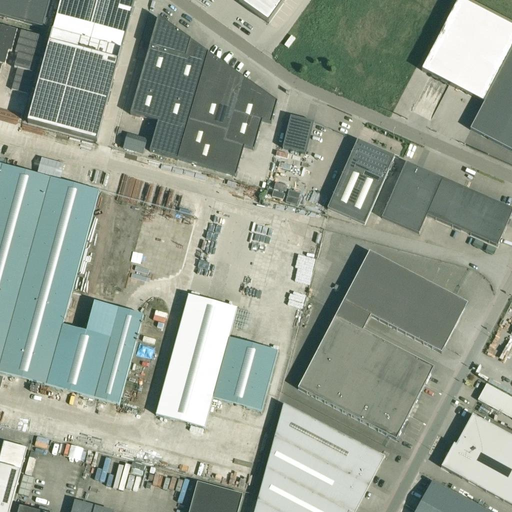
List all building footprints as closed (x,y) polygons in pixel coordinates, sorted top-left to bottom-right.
[(0,0),(0,16),(43,28),(50,0),(0,0)] [(61,0),(53,32),(28,124),(97,143),(122,51),(132,11),(135,1),(130,0),(61,0)] [(234,0),(269,25),(286,0),(234,0)] [(511,50),(511,27),(459,0),(458,0),(422,71),(484,104),(511,50)] [(178,160),(208,54),(206,52),(205,53),(189,48),(191,41),(158,18),(131,115),(158,123),(150,152),(178,160)] [(511,50),(470,130),(511,152),(511,50)] [(208,54),(178,160),(236,177),(245,148),(254,151),(262,122),(271,124),(277,103),(208,54)] [(19,86),(23,88),(29,70),(24,69),(19,86)] [(0,118),(21,123),(24,109),(0,102),(0,118)] [(314,123),(291,117),(283,149),(306,155),(314,123)] [(394,157),(358,141),(328,209),(364,225),(394,157)] [(427,216),(443,179),(406,164),(382,219),(419,235),(427,216)] [(0,373),(119,406),(144,316),(95,303),(87,333),(63,326),(99,193),(0,165),(0,373)] [(427,216),(498,247),(511,213),(511,209),(443,179),(427,216)] [(138,200),(150,201),(151,191),(139,190),(138,200)] [(371,317),(441,354),(468,304),(370,253),(340,310),(367,324),(371,317)] [(156,416),(205,429),(213,400),(215,400),(229,340),(237,310),(188,297),(156,416)] [(298,390),(396,441),(431,374),(429,366),(363,332),(367,324),(340,310),(298,390)] [(230,340),(215,400),(261,413),(278,353),(230,340)] [(511,419),(511,399),(486,385),(478,401),(511,419)] [(275,438),(369,487),(385,458),(284,405),(275,438)] [(511,506),(511,437),(473,416),(456,446),(454,445),(442,468),(511,506)] [(339,511),(350,511),(355,503),(360,505),(369,487),(275,438),(266,474),(339,511)] [(0,456),(0,511),(9,511),(21,471),(27,448),(4,442),(0,456)] [(339,511),(266,474),(257,507),(268,511),(339,511)] [(238,511),(243,496),(198,484),(189,511),(238,511)] [(483,511),(434,484),(418,511),(483,511)]
